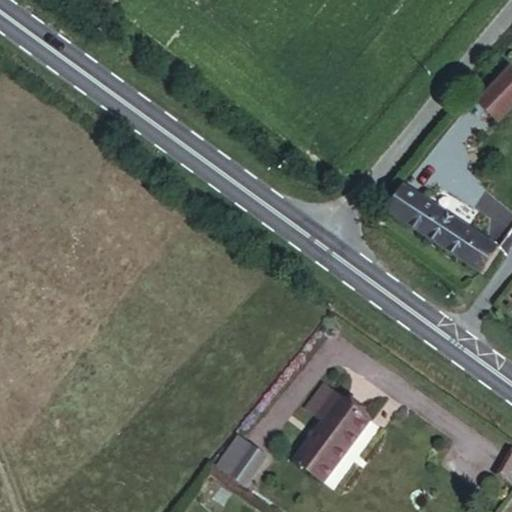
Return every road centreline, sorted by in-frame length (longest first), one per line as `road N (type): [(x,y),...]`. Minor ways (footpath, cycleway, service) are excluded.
road 1 (secondary): [(312,242),(0,13)]
road 2 (unclassified): [(312,242),(511,14)]
road 3 (secondary): [(511,384),(312,242)]
